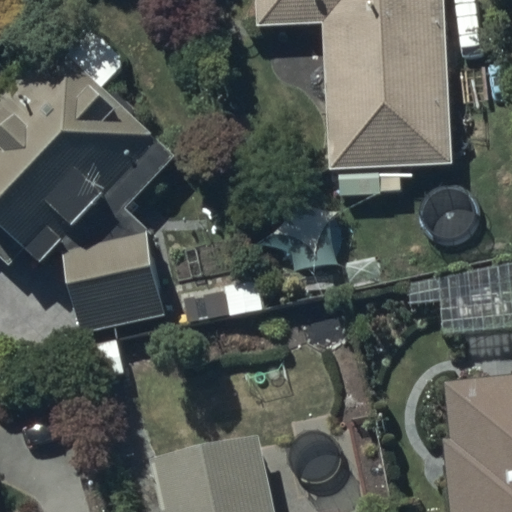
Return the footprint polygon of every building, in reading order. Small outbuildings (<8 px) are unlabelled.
[(259,0),(261,40),(327,37),(332,180),(343,180),(344,206),(404,204),(404,181),(457,179),(450,0),(259,0)] [(52,52),(0,106),(0,244),(42,284),(105,217),(120,232),(178,171),(52,52)] [(150,249),(68,268),(86,346),(168,327),(150,249)] [(455,451),(448,451),(454,511),(511,511),(511,388),(449,395),(455,451)] [(165,511),(274,511),(261,452),(158,475),(165,511)]
